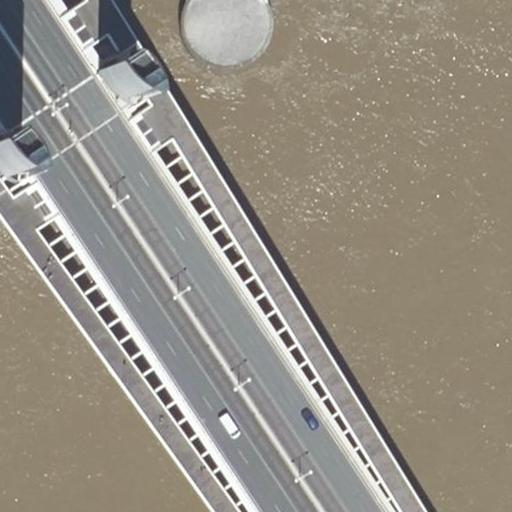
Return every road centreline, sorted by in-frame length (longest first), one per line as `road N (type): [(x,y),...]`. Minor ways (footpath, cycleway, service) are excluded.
road 1 (primary): [(362,511),(20,0)]
road 2 (primary): [(0,105),(273,511)]
